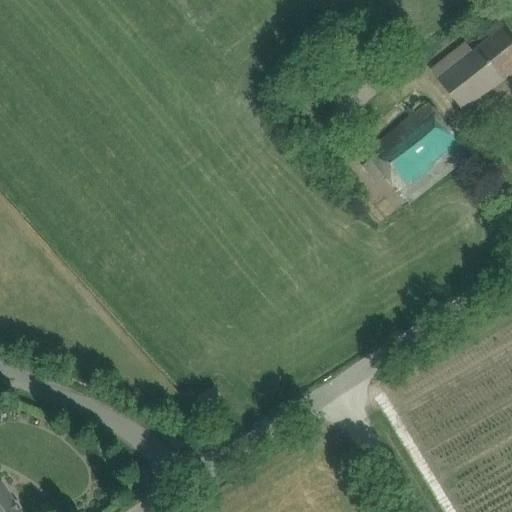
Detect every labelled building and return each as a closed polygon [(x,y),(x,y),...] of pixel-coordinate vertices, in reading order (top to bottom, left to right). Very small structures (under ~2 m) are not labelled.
[(438,80),(450,95),(463,111),(511,71),(511,36),(507,30),(506,31),(505,30),(511,25),(506,19),(500,24),(498,22),(486,32),(491,38),(438,80)] [(325,97),(344,119),(397,72),(378,51),(325,97)] [(386,175),(409,203),(470,155),(429,103),(368,150),(373,155),(362,165),(377,183),(386,175)] [(224,399),(216,386),(198,397),(206,410),(224,399)] [(21,511),(0,479),(0,511),(21,511)]
